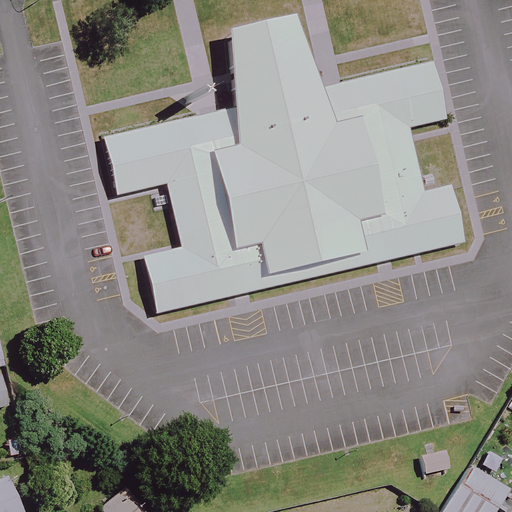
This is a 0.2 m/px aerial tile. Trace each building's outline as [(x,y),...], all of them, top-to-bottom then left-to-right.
[(136,252),(151,319),(460,250),(445,187),(421,192),(407,129),(444,121),(431,65),(316,91),(288,23),(221,38),(227,112),(110,136),(123,196),(164,186),(177,243),(136,252)] [(434,455),(433,445),(425,446),(427,456),(418,458),(422,476),(446,471),(442,453),(434,455)] [(493,511),(506,492),(470,468),(440,511),(493,511)] [(0,511),(18,511),(4,480),(0,481),(0,511)] [(137,511),(123,495),(102,511),(137,511)]
